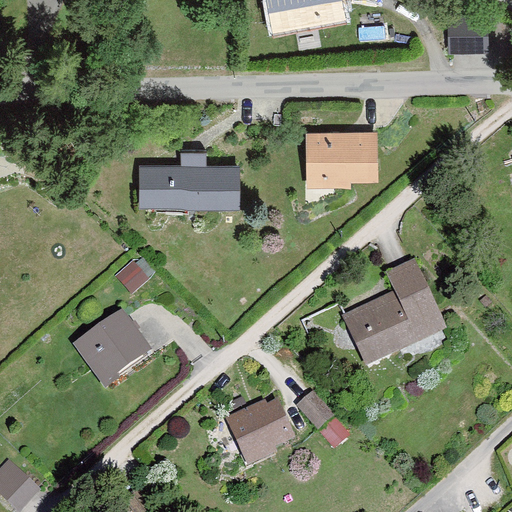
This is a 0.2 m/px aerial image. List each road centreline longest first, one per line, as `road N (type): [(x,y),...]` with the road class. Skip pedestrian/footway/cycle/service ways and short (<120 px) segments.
road 1 (residential): [(53,511),(452,154),(511,110)]
road 2 (unclassified): [(0,90),(511,81)]
road 3 (residential): [(417,511),(511,424)]
